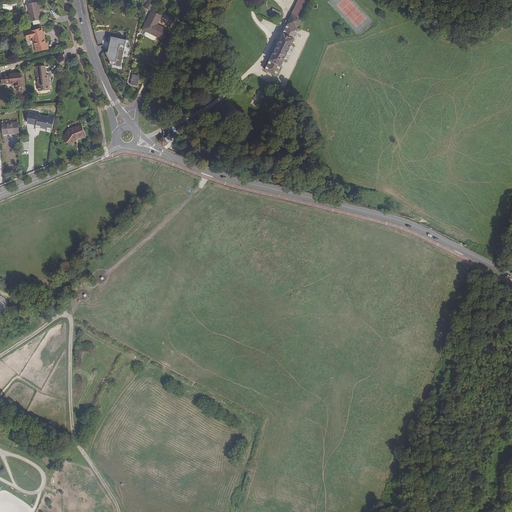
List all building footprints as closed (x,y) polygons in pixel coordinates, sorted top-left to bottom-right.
[(27,5),(31,22),(41,20),(40,14),(39,14),(39,11),(40,11),(38,3),(37,3),(36,0),(26,0),(27,5)] [(310,0),(299,0),(291,16),(300,20),(310,0)] [(144,8),(150,10),(152,4),(146,2),(144,8)] [(276,19),(279,12),(271,8),(268,15),(276,19)] [(155,26),(156,24),(161,15),(151,11),(142,29),(159,38),(164,28),(160,26),(159,28),(155,26)] [(279,41),(273,54),(265,70),(276,75),(285,57),(298,29),(296,28),(300,20),(291,16),(288,22),(284,20),(283,22),(287,24),(279,41)] [(44,38),(43,33),(42,29),(25,33),(27,40),(32,39),(36,53),(48,50),(47,44),(45,44),(44,38)] [(122,66),(127,39),(109,36),(104,62),(122,66)] [(47,84),(49,84),(48,76),(45,77),(45,73),(35,74),(35,78),(36,78),(38,93),(48,91),(47,84)] [(16,89),(22,88),(20,74),(9,75),(9,76),(4,77),(5,85),(16,84),(16,89)] [(131,74),(130,84),(138,85),(139,75),(131,74)] [(42,124),(43,117),(38,116),(39,112),(34,111),(32,124),(36,125),(36,126),(41,127),(42,124)] [(42,124),(41,127),(52,129),(53,126),(54,119),(43,117),(42,124)] [(18,133),(17,122),(2,124),(2,134),(18,133)] [(78,137),(78,138),(86,135),(81,124),(69,130),(63,139),(72,145),(76,140),(75,139),(76,138),(78,137)] [(163,148),(172,140),(168,135),(164,139),(163,137),(161,139),(159,140),(163,148)]
